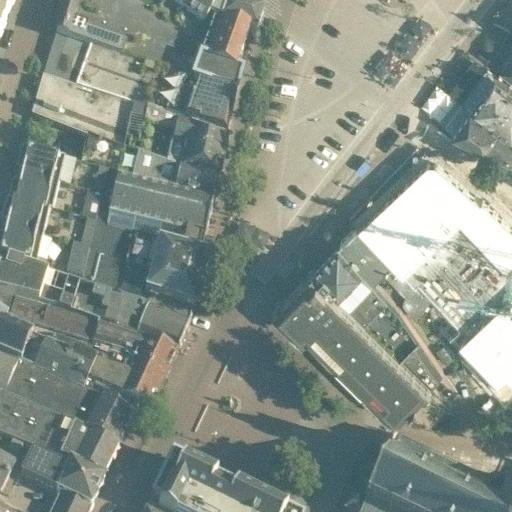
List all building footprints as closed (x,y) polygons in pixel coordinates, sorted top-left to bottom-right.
[(0,0),(0,30),(11,0),(0,0)] [(231,0),(66,0),(56,36),(66,40),(140,66),(227,97),(235,100),(241,78),(234,76),(245,44),(252,46),(261,19),(233,8),(229,7),(231,0)] [(140,66),(66,40),(57,68),(48,66),(49,61),(48,61),(44,73),(43,78),(75,88),(175,122),(226,141),(228,134),(235,100),(227,97),(140,66)] [(511,52),(502,65),(504,66),(511,72),(511,52)] [(511,87),(497,76),(496,75),(494,77),(484,92),(471,109),(511,136),(511,87)] [(226,144),(226,141),(175,122),(75,88),(43,78),(32,118),(89,138),(173,171),(219,182),(226,144)] [(511,136),(471,109),(454,132),(455,133),(501,155),(502,156),(511,159),(511,136)] [(125,182),(214,203),(219,182),(173,171),(89,138),(80,168),(126,178),(125,182)] [(51,161),(53,153),(24,146),(21,154),(51,161)] [(44,214),(50,188),(56,162),(51,161),(21,154),(5,204),(44,214)] [(428,159),(358,225),(423,296),(427,292),(449,315),(451,317),(466,333),(459,340),(499,383),(500,382),(501,381),(501,380),(507,374),(511,378),(511,222),(503,214),(499,210),(484,195),(481,197),(438,159),(428,159)] [(56,162),(50,188),(207,230),(212,206),(213,206),(214,203),(125,182),(126,178),(80,168),(76,167),(56,162)] [(105,229),(202,255),(203,253),(202,253),(207,230),(50,188),(44,214),(63,218),(106,227),(105,229)] [(63,218),(44,214),(5,204),(0,223),(0,261),(68,283),(92,290),(115,298),(123,268),(149,275),(143,299),(175,306),(194,311),(208,257),(202,255),(105,229),(106,227),(63,218)] [(353,229),(341,241),(375,281),(383,272),(407,296),(405,300),(404,304),(415,320),(424,308),(443,328),(449,320),(451,317),(449,315),(430,300),(423,296),(358,225),(353,229)] [(341,241),(314,268),(344,298),(451,405),(460,396),(432,355),(404,315),(394,303),(375,281),(341,241)] [(65,294),(68,283),(0,261),(0,295),(47,308),(60,311),(97,324),(97,323),(101,312),(76,304),(77,298),(65,294)] [(314,268),(274,309),(275,310),(304,339),(309,333),(331,354),(384,407),(388,410),(395,417),(394,418),(396,420),(409,424),(425,429),(426,430),(451,405),(344,298),(314,268)] [(97,323),(100,324),(142,339),(177,352),(179,349),(178,348),(188,326),(189,326),(190,324),(172,315),(148,309),(115,298),(92,290),(68,283),(65,294),(77,298),(76,304),(101,312),(97,323)] [(47,308),(0,295),(0,312),(11,317),(42,327),(47,308)] [(93,343),(100,324),(97,323),(97,324),(60,311),(47,308),(42,327),(93,343)] [(177,352),(142,339),(100,324),(93,343),(110,348),(108,352),(107,357),(57,339),(54,345),(0,322),(0,355),(91,393),(95,386),(131,401),(126,411),(133,415),(139,404),(150,410),(166,375),(177,352)] [(91,394),(83,391),(0,355),(0,394),(72,425),(116,448),(118,448),(135,416),(133,415),(126,411),(98,397),(91,394)] [(0,435),(13,441),(22,445),(33,450),(66,462),(77,467),(104,479),(118,448),(116,448),(72,425),(0,394),(0,435)] [(211,452),(246,453),(247,418),(211,418),(211,452)] [(511,511),(511,491),(508,493),(503,487),(504,485),(502,483),(501,486),(493,484),(493,482),(490,482),(491,485),(487,486),(485,485),(483,489),(481,488),(483,484),(468,477),(466,480),(438,466),(440,463),(425,456),(423,459),(399,447),(401,444),(398,442),(397,443),(397,440),(398,438),(397,437),(395,438),(391,436),(391,434),(388,434),(388,436),(384,437),(382,436),(380,437),(382,439),(379,443),(377,443),(377,446),(379,446),(380,447),(379,448),(378,447),(353,499),(352,497),(350,498),(351,500),(344,511),(511,511)] [(0,457),(0,492),(0,493),(14,468),(12,467),(11,466),(17,456),(22,445),(13,441),(4,460),(0,457)] [(77,467),(66,462),(33,450),(27,464),(21,476),(60,495),(91,510),(94,504),(97,497),(100,493),(102,487),(101,487),(104,480),(104,479),(77,467)] [(280,511),(263,503),(259,502),(249,497),(210,478),(172,459),(152,501),(145,511),(280,511)] [(90,511),(91,510),(60,495),(51,511),(90,511)]
